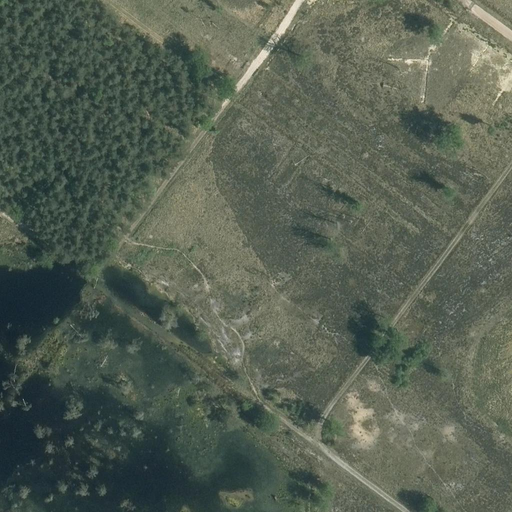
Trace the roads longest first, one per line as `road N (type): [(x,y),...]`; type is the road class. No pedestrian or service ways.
road 1 (track): [(0,210),(306,438)]
road 2 (track): [(301,0),(92,279)]
road 3 (track): [(306,438),(511,165)]
road 4 (track): [(230,95),(104,0)]
road 5 (track): [(306,438),(405,511)]
